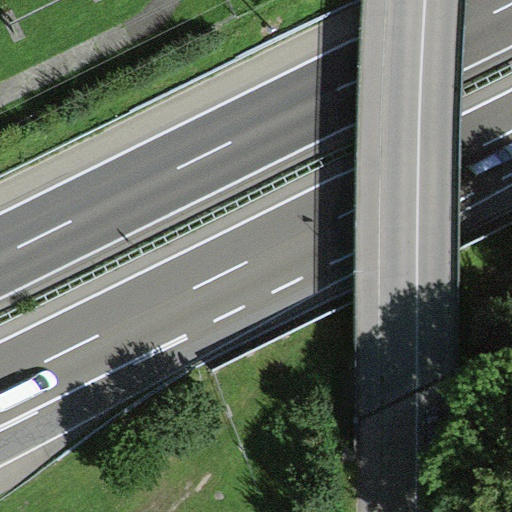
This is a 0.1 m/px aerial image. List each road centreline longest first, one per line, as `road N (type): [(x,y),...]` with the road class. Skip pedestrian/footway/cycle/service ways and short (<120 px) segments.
road 1 (motorway): [(0,383),(511,131)]
road 2 (motorway): [(511,4),(0,256)]
road 3 (tertiary): [(425,0),(417,511)]
